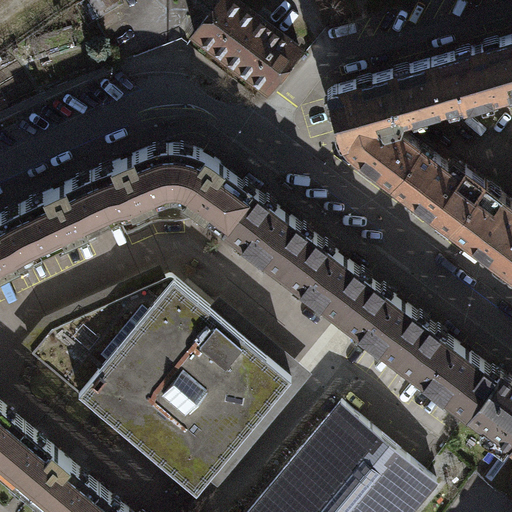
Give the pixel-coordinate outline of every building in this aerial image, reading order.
[(116,0),(97,0),(105,11),(118,2),(116,0)] [(266,86),(298,43),(244,4),(239,0),(219,0),(215,6),(195,34),(266,86)] [(511,32),(430,56),(444,106),(462,100),(463,105),(511,90),(511,32)] [(353,151),(392,178),(422,140),(402,126),(405,116),(444,106),(430,56),(329,84),(343,142),(353,151)] [(440,215),(451,224),(486,178),(474,169),(466,162),(462,168),(450,158),(448,160),(422,140),(392,178),(430,207),(440,215)] [(138,149),(88,169),(111,214),(173,192),(167,141),(152,142),(138,149)] [(181,194),(224,226),(252,184),(205,149),(186,143),(167,141),(173,192),(181,194)] [(71,177),(20,203),(42,248),(111,214),(88,169),(71,177)] [(479,245),(510,268),(511,265),(511,198),(486,178),(451,224),(479,245)] [(269,197),(252,184),(224,226),(216,233),(214,244),(240,264),(254,248),(281,268),(311,229),(269,197)] [(0,270),(42,248),(20,203),(0,213),(0,270)] [(335,247),(311,229),(281,268),(338,311),(368,272),(335,247)] [(46,313),(22,340),(33,349),(54,325),(168,273),(162,260),(46,313)] [(379,281),(368,272),(338,311),(349,319),(398,356),(427,317),(398,295),(379,281)] [(207,473),(292,372),(212,305),(173,273),(169,273),(168,273),(54,325),(33,349),(131,430),(197,486),(207,473)] [(314,370),(222,293),(212,305),(292,372),(207,473),(219,483),(314,370)] [(451,335),(427,317),(398,356),(467,408),(497,370),(451,335)] [(467,408),(510,439),(511,437),(511,374),(499,365),(497,370),(467,408)] [(342,398),(246,511),(407,511),(437,476),(342,398)] [(0,448),(24,420),(0,399),(0,448)] [(0,465),(29,489),(56,511),(73,511),(99,482),(24,420),(0,448),(0,465)] [(135,511),(99,482),(73,511),(135,511)]
